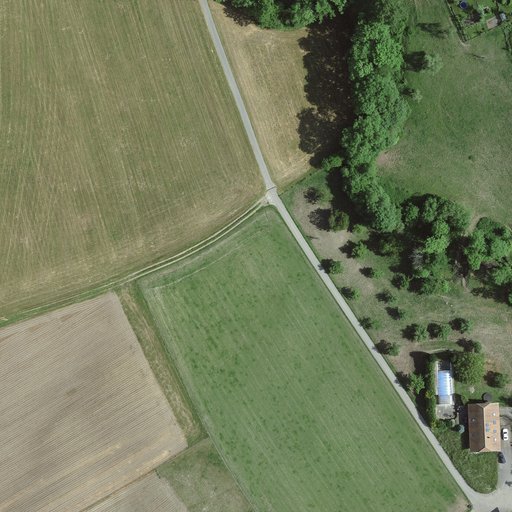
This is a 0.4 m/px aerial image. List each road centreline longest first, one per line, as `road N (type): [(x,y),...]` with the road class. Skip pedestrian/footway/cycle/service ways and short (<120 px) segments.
road 1 (residential): [(511,505),(477,501),(444,460),(278,203),(203,0)]
road 2 (track): [(274,195),(193,250),(0,326)]
